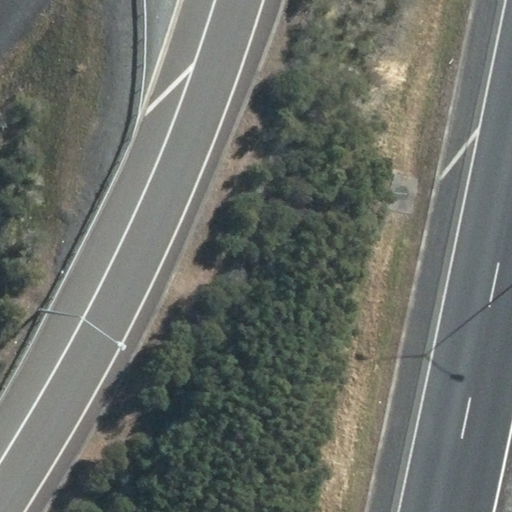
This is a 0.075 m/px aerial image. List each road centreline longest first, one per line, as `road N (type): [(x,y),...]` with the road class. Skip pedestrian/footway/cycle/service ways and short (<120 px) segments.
road 1 (motorway): [(0,504),(97,346),(193,140),(231,0)]
road 2 (motorway): [(449,511),(511,230)]
road 3 (track): [(193,140),(173,0)]
